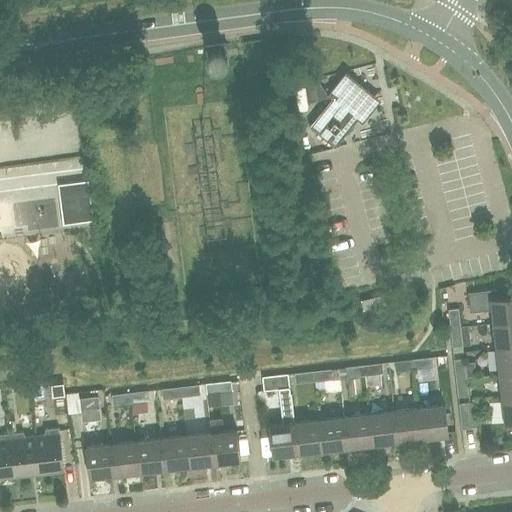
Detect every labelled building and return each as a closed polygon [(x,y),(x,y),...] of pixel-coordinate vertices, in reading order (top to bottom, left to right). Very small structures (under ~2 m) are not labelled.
[(208,67),(229,65),(226,44),(206,46),(208,67)] [(332,99),(309,126),(335,147),(358,119),(371,103),(345,82),(332,99)] [(491,323),(511,320),(511,294),(497,297),(496,289),(466,293),(469,312),(490,309),(491,323)] [(377,296),(368,299),(360,300),(363,310),(386,304),(384,295),(377,296)] [(450,328),(460,327),(458,308),(448,310),(450,327),(450,328)] [(494,348),(511,346),(511,320),(491,323),(494,348)] [(460,328),(460,327),(450,328),(453,354),(463,352),(462,346),(471,345),(469,327),(460,328)] [(498,373),(511,371),(511,346),(494,348),(498,373)] [(455,379),(466,378),(475,377),(474,362),(464,363),(463,352),(453,354),(455,379)] [(413,359),(414,370),(433,367),(432,357),(413,359)] [(396,372),(414,370),(413,359),(394,361),(396,372)] [(365,375),(383,373),(382,363),(364,365),(365,375)] [(347,378),(365,375),(364,365),(345,367),(347,378)] [(314,381),(332,379),(331,369),(312,371),(314,381)] [(295,383),(314,381),(312,371),(294,373),(295,383)] [(501,399),(511,397),(511,371),(498,373),(501,399)] [(289,387),(287,374),(262,377),(263,390),(289,387)] [(466,378),(455,379),(457,397),(468,396),(467,385),(466,378)] [(205,383),(207,394),(232,391),(231,381),(211,383),(205,383)] [(181,386),(182,397),(207,394),(205,383),(181,386)] [(182,397),(181,386),(161,389),(162,399),(179,397),(182,397)] [(299,454),(295,421),(294,422),(291,393),(290,394),(289,388),(279,389),(283,423),(269,425),(273,457),(299,454)] [(130,393),(131,403),(149,401),(148,390),(130,393)] [(11,393),(0,393),(0,406),(11,407),(11,393)] [(112,405),(131,403),(130,393),(111,395),(112,405)] [(191,422),(202,421),(200,396),(189,397),(191,422)] [(82,421),(101,419),(98,397),(79,399),(82,421)] [(511,397),(501,399),(504,425),(511,423),(511,397)] [(461,430),(472,429),(470,415),(478,414),(477,401),(458,403),(461,430)] [(420,407),(423,439),(449,436),(445,404),(420,407)] [(398,442),(423,439),(420,407),(395,410),(398,442)] [(373,445),(398,442),(395,410),(369,413),(373,445)] [(348,448),(373,445),(369,413),(344,416),(348,448)] [(323,451),(348,448),(344,416),(319,419),(323,451)] [(211,431),(215,463),(241,460),(237,428),(223,430),(221,418),(210,419),(212,431),(211,431)] [(299,454),(323,451),(319,419),(295,421),(299,454)] [(35,436),(39,472),(64,469),(60,433),(59,427),(45,429),(45,435),(35,436)] [(39,472),(35,436),(26,437),(24,431),(11,433),(16,475),(39,472)] [(190,466),(215,463),(211,431),(186,434),(190,466)] [(0,476),(16,475),(11,433),(0,434),(0,476)] [(165,469),(190,466),(186,434),(161,437),(165,469)] [(140,472),(165,469),(161,437),(136,440),(140,472)] [(115,475),(140,472),(136,440),(111,443),(115,475)] [(89,478),(115,475),(111,443),(86,446),(89,478)]
